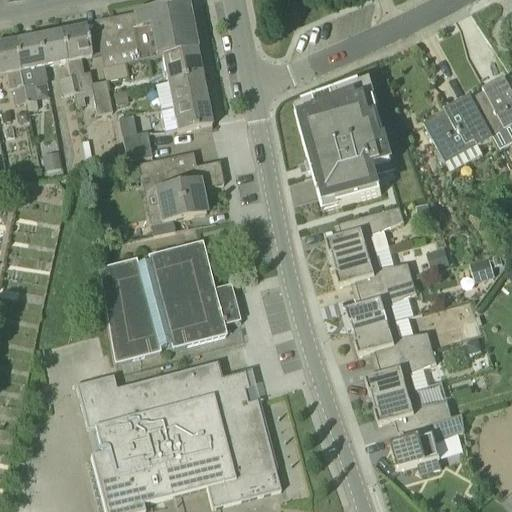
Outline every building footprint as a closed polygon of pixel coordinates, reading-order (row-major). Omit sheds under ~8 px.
[(124,68),(162,60),(195,54),(196,53),(196,51),(193,52),(185,12),(170,15),(169,10),(94,25),(103,72),(124,68)] [(70,81),(73,97),(86,94),(80,63),(91,61),(85,31),(61,35),(67,65),(70,81)] [(43,70),(67,65),(61,35),(37,40),(43,70)] [(19,75),(43,70),(37,40),(13,45),(19,75)] [(22,89),(19,75),(13,45),(0,47),(0,78),(6,78),(9,93),(13,92),(16,108),(26,106),(22,89)] [(162,60),(167,86),(201,79),(195,54),(162,60)] [(124,68),(103,72),(106,84),(127,80),(124,68)] [(167,86),(172,111),(206,104),(201,79),(167,86)] [(63,99),(73,97),(70,81),(60,82),(63,99)] [(472,103),(493,140),(511,129),(511,96),(504,82),(483,93),(484,96),(472,103)] [(91,87),(90,87),(92,99),(96,119),(111,116),(105,84),(91,87)] [(305,168),(307,176),(311,175),(322,215),(381,197),(375,177),(393,172),(374,105),(376,104),(370,84),(359,88),(358,87),(302,107),(302,109),(294,111),(297,122),(296,122),(308,166),(305,168)] [(22,89),(26,106),(35,104),(31,87),(22,89)] [(112,97),(115,108),(126,106),(124,94),(112,97)] [(493,140),(472,103),(470,100),(444,114),(446,117),(425,129),(424,127),(423,128),(447,168),(479,150),(479,151),(494,142),(493,140)] [(35,104),(26,106),(27,114),(36,113),(35,104)] [(206,104),(172,111),(160,114),(165,136),(176,133),(177,137),(210,131),(210,133),(211,132),(206,104)] [(9,115),(0,117),(2,126),(11,124),(9,115)] [(146,135),(121,141),(126,166),(151,161),(146,135)] [(88,177),(119,172),(118,166),(93,170),(88,144),(81,145),(88,177)] [(42,159),(45,174),(60,171),(57,156),(42,159)] [(175,236),(172,225),(205,218),(200,193),(223,189),(223,187),(222,188),(218,168),(219,167),(219,166),(195,171),(192,157),(137,169),(152,240),(175,236)] [(419,221),(430,218),(427,207),(416,210),(419,221)] [(399,211),(372,219),(334,230),(334,231),(339,230),(342,241),(326,245),(330,259),(332,258),(335,268),(375,256),(371,240),(403,226),(399,211)] [(148,265),(137,268),(159,352),(170,350),(171,354),(226,340),(222,327),(225,326),(225,323),(237,320),(238,325),(239,325),(232,298),(228,299),(225,291),(230,290),(230,289),(213,293),(201,247),(147,261),(148,265)] [(447,268),(443,254),(430,258),(434,272),(447,268)] [(354,300),(412,283),(408,268),(379,272),(375,256),(335,268),(338,277),(335,278),(339,292),(355,287),(358,297),(354,299),(354,300)] [(494,263),(490,264),(492,272),(496,271),(496,270),(503,268),(501,259),(494,261),(494,263)] [(489,262),(470,267),(475,287),(495,281),(492,272),(490,264),(489,262)] [(136,263),(97,273),(114,369),(160,357),(159,352),(137,268),(136,263)] [(416,298),(412,283),(354,300),(354,301),(359,299),(362,310),(345,315),(349,328),(352,328),(355,337),(395,325),(390,309),(416,298)] [(399,342),(395,325),(355,337),(357,346),(355,347),(359,361),(375,356),(378,367),(373,368),(374,369),(431,352),(427,338),(399,342)] [(464,340),(478,336),(475,327),(462,331),(464,340)] [(470,357),(483,353),(480,343),(466,347),(470,357)] [(431,352),(374,369),(374,370),(378,368),(382,379),(365,384),(369,398),(372,397),(374,406),(415,395),(410,378),(436,367),(431,352)] [(257,405),(247,407),(244,393),(248,392),(244,376),(221,382),(217,366),(116,393),(113,380),(75,390),(87,434),(94,432),(101,458),(90,460),(103,511),(143,511),(142,509),(206,492),(211,511),(216,511),(280,495),(257,405)] [(398,437),(451,422),(447,406),(419,411),(415,395),(374,406),(377,415),(374,416),(378,430),(395,425),(398,437)] [(463,420),(452,423),(451,422),(398,437),(398,438),(403,436),(406,447),(390,452),(394,465),(396,465),(399,475),(419,469),(421,478),(440,473),(438,464),(440,463),(436,449),(464,436),(463,420)]
